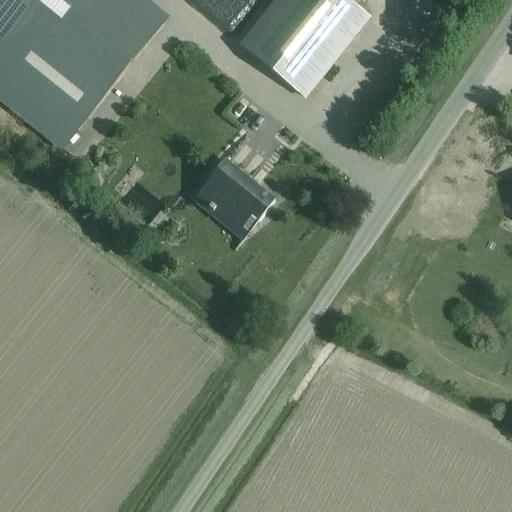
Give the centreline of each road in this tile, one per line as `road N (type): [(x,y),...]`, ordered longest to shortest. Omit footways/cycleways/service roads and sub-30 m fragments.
road 1 (unclassified): [(180,511),(511,22)]
road 2 (unknown): [(302,114),(179,0)]
road 3 (unknown): [(372,13),(302,114)]
road 4 (unknown): [(399,187),(302,114)]
